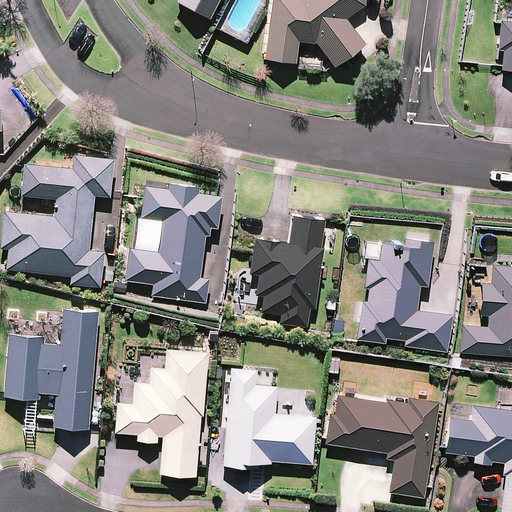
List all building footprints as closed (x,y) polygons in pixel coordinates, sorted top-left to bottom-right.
[(175,0),(175,1),(208,18),(217,0),(175,0)] [(270,0),(264,60),(294,63),(296,41),(315,43),(333,67),(365,44),(346,18),(364,5),(364,0),(270,0)] [(511,22),(501,21),(497,69),(511,70),(511,22)] [(38,342),(39,335),(8,332),(3,395),(36,398),(36,391),(55,393),(53,426),(87,428),(97,311),(62,309),(59,335),(59,344),(38,342)] [(135,439),(155,441),(155,435),(162,436),(160,453),(158,472),(193,476),(206,352),(165,348),(163,368),(149,367),(148,383),(133,382),(131,403),(116,402),(113,431),(136,433),(135,439)] [(253,370),(227,368),(222,464),(246,465),(247,459),(310,462),(313,416),(272,414),(274,387),(253,386),(253,370)] [(435,403),(384,398),(384,401),(335,396),(334,412),(330,412),(327,445),(393,451),(389,493),(426,496),(435,403)] [(471,462),(489,464),(489,461),(501,462),(500,471),(504,471),(499,511),(511,511),(511,410),(472,406),(470,421),(447,418),(444,451),(472,455),(471,462)]
